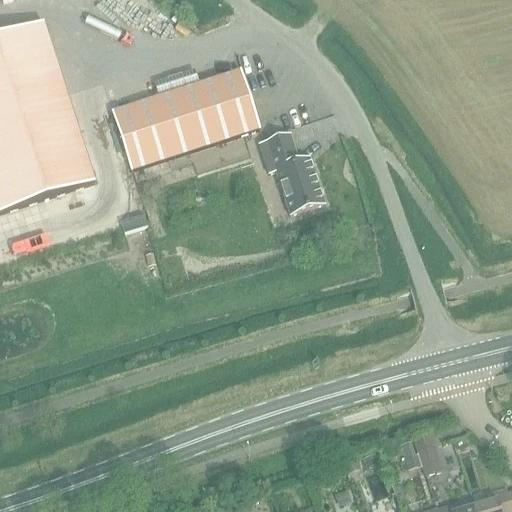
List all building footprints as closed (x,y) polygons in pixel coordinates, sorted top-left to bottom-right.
[(0,216),(95,186),(43,27),(0,40),(0,216)] [(131,175),(260,133),(240,74),(111,116),(131,175)] [(290,138),(259,148),(268,177),(275,174),(290,219),(324,208),(309,162),(298,165),(290,138)] [(143,218),(120,225),(124,235),(146,228),(143,218)] [(153,254),(145,256),(147,268),(155,266),(153,254)] [(430,435),(414,439),(418,455),(419,456),(422,468),(425,478),(441,473),(434,450),(430,435)] [(399,443),(380,449),(384,463),(403,457),(401,448),(399,443)] [(411,444),(401,448),(403,457),(404,460),(408,472),(422,468),(419,456),(415,457),(411,444)] [(354,457),(343,462),(348,473),(359,468),(354,457)] [(511,511),(511,493),(508,495),(506,491),(484,497),(487,506),(474,510),(474,511),(511,511)] [(346,492),(337,495),(341,506),(350,502),(346,492)]
